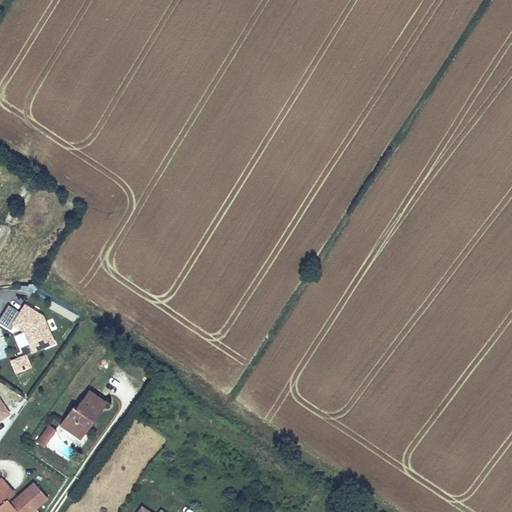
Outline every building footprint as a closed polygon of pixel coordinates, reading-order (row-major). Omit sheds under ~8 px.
[(52,302),(48,310),(76,322),(80,315),(52,302)] [(56,343),(44,315),(25,303),(19,311),(11,324),(13,325),(24,332),(33,353),(56,343)] [(19,311),(8,304),(0,317),(0,322),(11,329),(13,325),(11,324),(19,311)] [(14,338),(20,348),(28,343),(22,333),(14,338)] [(32,367),(26,354),(10,360),(16,374),(32,367)] [(59,424),(80,439),(107,401),(89,388),(76,407),(72,405),(59,424)] [(0,420),(11,413),(0,397),(0,420)] [(44,447),(56,429),(48,424),(36,441),(44,447)] [(18,496),(2,478),(0,479),(0,511),(35,511),(38,510),(49,500),(34,483),(18,496)]
